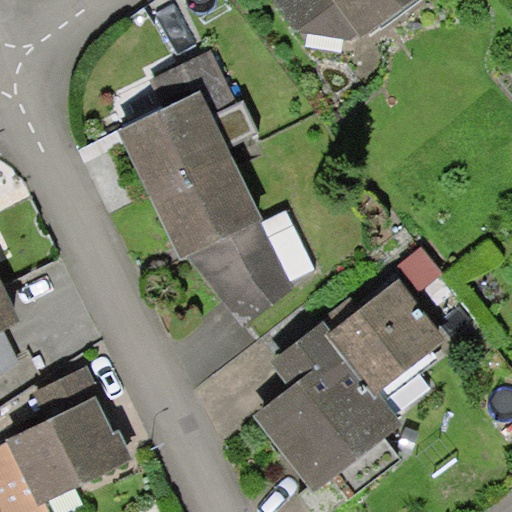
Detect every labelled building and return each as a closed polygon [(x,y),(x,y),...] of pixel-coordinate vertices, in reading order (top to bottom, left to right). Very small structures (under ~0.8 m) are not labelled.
[(288,0),(319,42),(349,19),(373,52),(444,0),(288,0)] [(194,97),(126,128),(184,253),(274,212),(203,57),(180,68),(194,97)] [(398,270),(245,388),(328,495),(419,424),(389,386),(451,339),(398,270)] [(0,279),(0,326),(19,318),(0,279)] [(95,395),(8,437),(39,502),(127,460),(95,395)]
